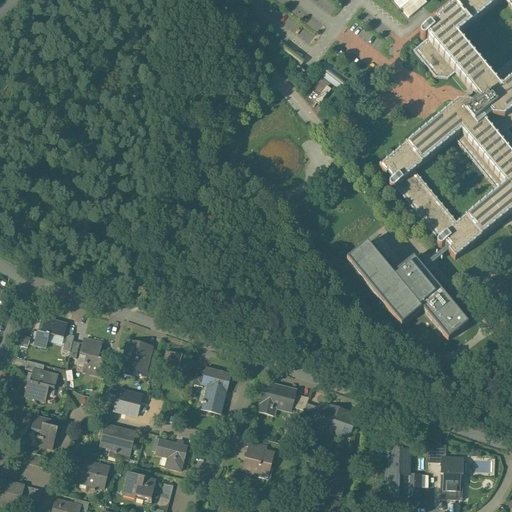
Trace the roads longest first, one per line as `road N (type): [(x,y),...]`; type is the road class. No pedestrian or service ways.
road 1 (residential): [(253,360),(511,450)]
road 2 (residential): [(16,278),(253,360)]
road 3 (residential): [(49,481),(71,420),(89,412),(226,443)]
